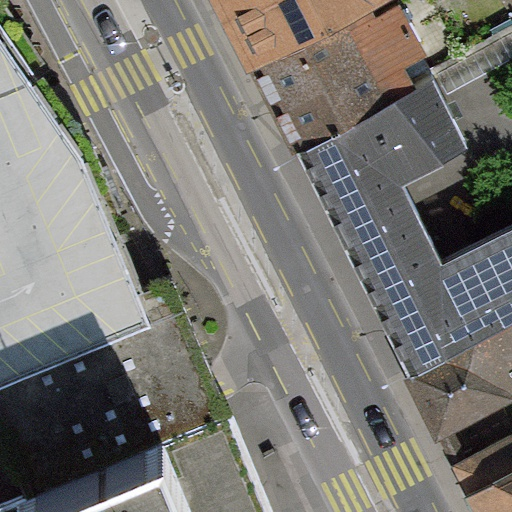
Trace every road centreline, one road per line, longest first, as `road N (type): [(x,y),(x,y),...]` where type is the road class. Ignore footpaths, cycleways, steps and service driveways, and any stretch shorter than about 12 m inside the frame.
road 1 (primary): [(81,0),(353,511)]
road 2 (primary): [(420,511),(158,0)]
